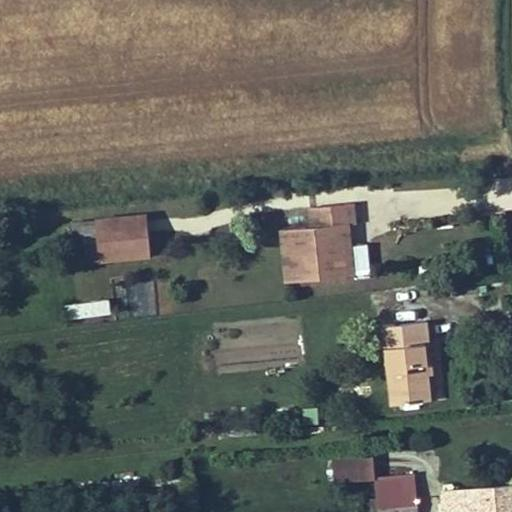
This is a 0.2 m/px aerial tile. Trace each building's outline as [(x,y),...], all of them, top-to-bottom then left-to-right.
[(347,273),(344,241),(353,240),(352,224),(358,224),(356,198),(312,202),(314,220),(284,223),(289,278),(347,273)] [(95,217),(100,259),(152,253),(147,211),(95,217)] [(356,273),(353,240),(344,241),(347,273),(356,273)] [(357,269),(370,269),(368,247),(355,247),(357,269)] [(143,277),(119,278),(120,315),(144,314),(143,277)] [(64,320),(112,312),(109,296),(62,304),(64,320)] [(431,397),(428,368),(435,367),(430,317),(386,321),(394,401),(431,397)] [(304,423),(319,422),(318,404),(303,405),(304,423)] [(374,444),(333,447),(335,478),(376,475),(376,474),(374,444)] [(417,471),(376,474),(376,475),(378,505),(400,504),(419,503),(417,471)] [(511,511),(511,481),(446,486),(447,511),(511,511)] [(419,511),(419,503),(400,504),(400,511),(419,511)]
